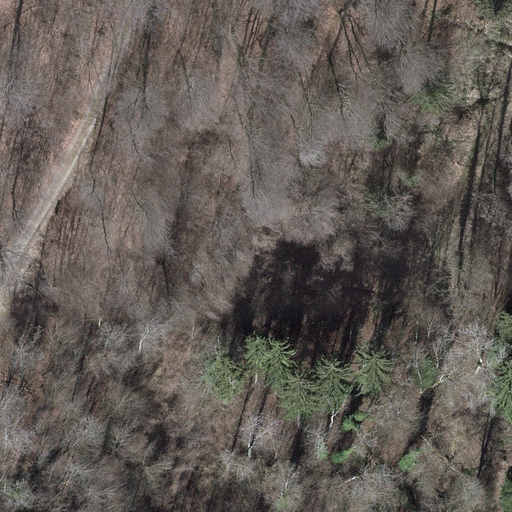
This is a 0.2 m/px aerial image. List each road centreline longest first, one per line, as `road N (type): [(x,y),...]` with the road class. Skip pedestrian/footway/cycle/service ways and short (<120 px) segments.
road 1 (track): [(511,105),(452,215),(444,279),(443,332),(498,511)]
road 2 (track): [(138,0),(95,111),(0,290)]
